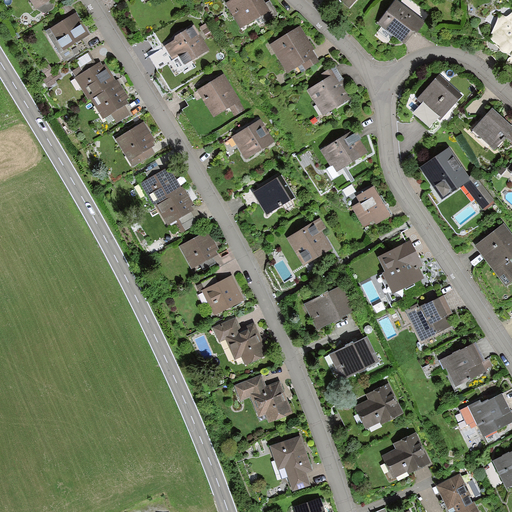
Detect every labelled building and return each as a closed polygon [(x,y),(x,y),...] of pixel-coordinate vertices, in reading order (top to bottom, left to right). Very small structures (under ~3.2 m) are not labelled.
[(30,0),(36,9),(50,0),(30,0)] [(263,0),(231,0),(226,3),(240,28),(262,16),(265,22),(278,15),(270,1),(265,3),(263,0)] [(427,22),(398,0),(395,0),(378,24),(405,44),(413,33),(415,34),(416,33),(417,34),(427,22)] [(496,13),(497,14),(498,15),(497,21),(492,30),(488,40),(488,43),(488,45),(489,48),(491,49),(494,51),(497,51),(501,51),(503,52),(507,54),(511,56),(509,58),(508,59),(508,61),(509,62),(511,62),(511,61),(511,12),(511,13),(510,14),(508,16),(506,16),(503,14),(501,13),(498,13),(494,13),(494,14),(496,13)] [(77,13),(47,31),(60,53),(70,47),(76,57),(89,49),(82,39),(90,34),(77,13)] [(210,51),(195,25),(173,38),(174,40),(164,45),(173,60),(172,61),(179,73),(189,67),(187,64),(210,51)] [(274,38),(266,44),(273,55),(276,54),(288,72),(302,63),(306,69),(319,60),(313,51),(315,49),(300,25),(276,40),(274,38)] [(80,66),(72,71),(89,99),(91,98),(103,118),(111,113),(117,123),(131,114),(126,105),(129,104),(127,100),(130,98),(118,79),(115,81),(105,64),(103,66),(100,62),(97,64),(90,52),(76,60),(80,66)] [(472,85),(448,64),(417,98),(441,119),(472,85)] [(50,65),(43,70),(47,77),(44,79),(49,88),(58,83),(56,81),(63,77),(58,68),(54,71),(50,65)] [(334,65),(322,73),(325,78),(307,89),(324,116),(351,99),(347,91),(350,90),(334,65)] [(225,74),(198,90),(214,117),(230,108),(235,116),(246,109),(225,74)] [(511,125),(492,108),(472,130),(495,150),(506,138),(511,142),(511,125)] [(260,119),(231,136),(246,160),(275,142),(260,119)] [(143,122),(116,139),(133,166),(155,152),(152,148),(155,145),(152,141),(155,140),(143,122)] [(354,130),(321,150),(335,173),(369,153),(360,140),(362,139),(358,131),(356,132),(354,130)] [(449,147),(419,167),(443,199),(464,184),(483,210),(495,200),(474,173),(469,176),(449,147)] [(170,166),(141,182),(154,206),(156,205),(168,225),(175,221),(182,231),(203,219),(184,186),(182,187),(170,166)] [(281,174),(252,192),(266,215),(295,198),(281,174)] [(374,186),(356,196),(360,202),(352,206),(365,228),(375,222),(376,224),(391,215),(374,186)] [(321,218),(288,237),(304,265),(332,248),(322,230),(327,227),(321,218)] [(511,233),(504,223),(475,245),(506,286),(511,281),(511,263),(510,261),(511,259),(511,233)] [(210,230),(179,246),(191,269),(201,264),(213,257),(219,254),(217,250),(220,249),(210,230)] [(412,240),(378,257),(385,271),(383,273),(393,294),(424,279),(419,268),(424,265),(412,240)] [(213,257),(201,264),(204,270),(216,264),(213,257)] [(232,275),(202,290),(214,315),(245,300),(232,275)] [(343,284),(304,304),(318,331),(357,311),(343,284)] [(418,303),(406,309),(421,341),(453,325),(448,316),(453,314),(444,295),(420,307),(418,303)] [(235,318),(213,328),(220,343),(226,340),(235,360),(241,357),(245,366),(268,355),(253,323),(241,329),(235,318)] [(368,335),(330,354),(343,380),(358,373),(358,374),(382,362),(368,335)] [(475,341),(439,359),(443,368),(446,367),(455,385),(497,365),(493,357),(485,361),(475,341)] [(261,374),(235,384),(241,401),(250,397),(258,418),(266,415),(269,422),(294,413),(281,380),(266,386),(261,374)] [(389,384),(367,394),(369,399),(355,406),(367,429),(380,422),(381,424),(403,414),(389,384)] [(481,400),(468,406),(484,436),(511,421),(511,412),(503,394),(489,400),(488,399),(482,402),(481,400)] [(396,449),(382,456),(393,479),(407,473),(408,474),(431,464),(416,432),(393,443),(396,449)] [(301,435),(270,445),(278,469),(285,467),(293,491),(310,485),(306,471),(312,469),(301,435)] [(511,450),(493,461),(508,489),(511,486),(511,450)] [(480,511),(461,472),(436,484),(442,497),(449,511),(480,511)] [(295,511),(325,511),(321,498),(294,506),(295,511)]
